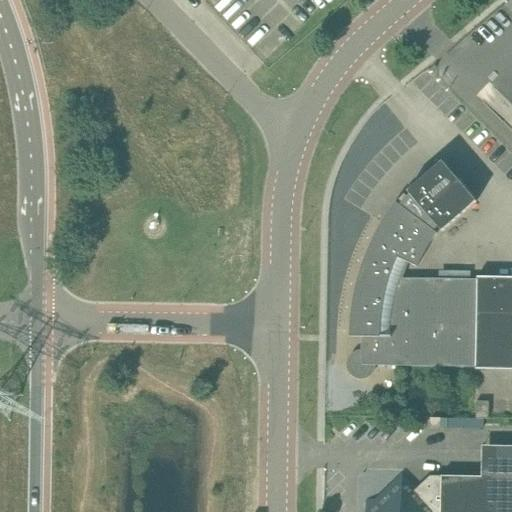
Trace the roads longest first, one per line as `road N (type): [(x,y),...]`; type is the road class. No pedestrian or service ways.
road 1 (secondary): [(39,321),(25,105),(0,14)]
road 2 (unclassified): [(286,327),(39,321)]
road 3 (unclassified): [(293,135),(286,327)]
road 4 (unclassified): [(293,135),(159,0)]
road 5 (secondary): [(37,511),(39,321)]
road 6 (unclassified): [(281,511),(286,327)]
road 7 (unclassified): [(413,0),(360,45),(293,135)]
